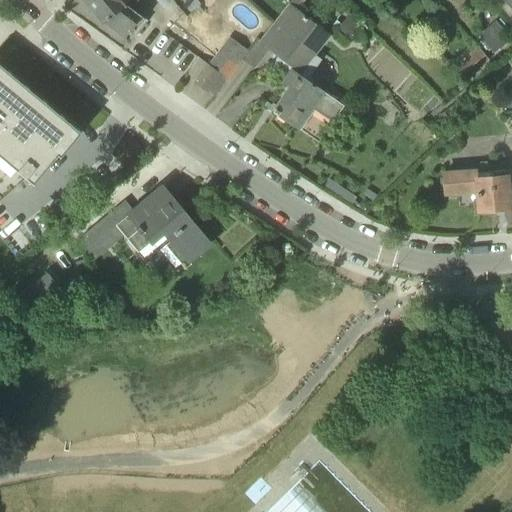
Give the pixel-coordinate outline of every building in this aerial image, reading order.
[(147,21),(129,7),(125,4),(121,0),(84,0),(103,23),(125,38),(130,31),(136,36),(147,21)] [(172,0),(187,17),(200,5),(196,0),(172,0)] [(337,0),(292,0),(289,4),(297,10),(304,0),(322,0),(332,8),(338,0),(337,0)] [(511,0),(501,0),(511,11),(511,0)] [(300,12),(297,10),(289,4),(260,41),(257,38),(248,51),(242,59),(254,69),(270,48),(297,70),(326,33),(300,12)] [(362,28),(349,15),(332,33),(345,46),(362,28)] [(494,22),(477,38),(494,56),(511,40),(494,22)] [(237,66),(242,59),(248,51),(229,37),(208,65),(227,79),(237,66)] [(468,79),(489,60),(478,47),(469,55),(471,57),(458,68),(468,79)] [(0,163),(30,186),(77,128),(0,64),(0,163)] [(227,79),(208,65),(194,83),(207,92),(208,90),(215,96),(227,79)] [(288,87),(275,106),(267,101),(264,105),(278,114),(279,113),(298,126),(310,108),(331,123),(343,106),(322,91),(322,90),(289,68),(280,82),(288,87)] [(443,113),(431,125),(448,142),(460,129),(443,113)] [(509,208),(506,174),(506,170),(493,172),(493,175),(477,176),(476,169),(443,171),(444,195),(476,193),(477,211),(509,208)] [(133,211),(116,226),(120,231),(138,253),(149,243),(151,244),(164,234),(187,262),(209,244),(209,243),(204,247),(168,204),(172,200),(162,186),(133,211)] [(82,236),(89,256),(118,232),(120,231),(116,226),(108,215),(82,236)] [(21,329),(64,293),(47,272),(4,308),(21,329)]
